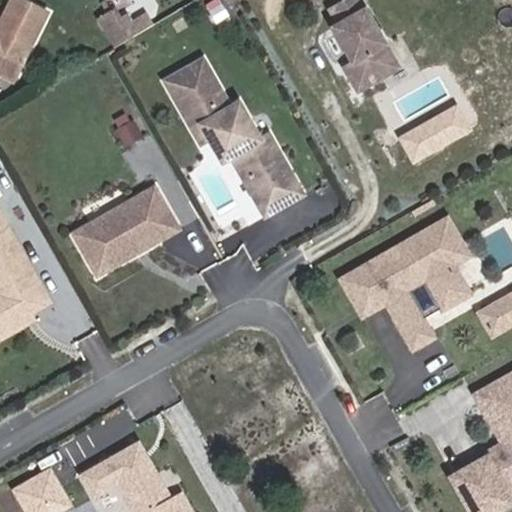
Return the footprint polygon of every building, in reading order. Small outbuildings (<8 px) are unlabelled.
[(0,75),(14,82),(48,12),(21,0),(10,0),(0,22),(0,75)] [(360,0),(342,0),(328,8),(337,23),(331,26),(352,61),(343,66),(357,91),(399,66),(360,0)] [(207,11),(215,24),(228,17),(220,3),(207,11)] [(117,19),(111,10),(98,17),(116,47),(128,39),(117,19)] [(154,24),(147,13),(131,22),(138,34),(154,24)] [(131,22),(126,14),(117,19),(128,39),(138,34),(131,22)] [(202,60),(165,82),(193,131),(202,126),(209,139),(223,162),(232,157),(249,148),(262,171),(245,181),(252,194),(290,173),(268,135),(259,140),(239,104),(230,108),(202,60)] [(396,134),(413,162),(469,129),(452,101),(396,134)] [(143,139),(134,123),(117,132),(127,149),(143,139)] [(209,139),(202,126),(193,131),(200,144),(209,139)] [(249,148),(232,157),(245,181),(262,171),(249,148)] [(290,173),(252,194),(265,216),(302,194),(290,173)] [(155,190),(75,236),(98,277),(135,256),(133,253),(144,247),(145,250),(179,231),(155,190)] [(0,225),(5,235),(10,233),(0,215),(0,225)] [(464,248),(447,219),(402,245),(409,256),(374,276),(368,265),(341,280),(357,306),(388,289),(400,309),(392,313),(413,348),(432,337),(406,291),(425,280),(443,309),(469,294),(452,264),(448,258),(464,248)] [(0,337),(25,324),(24,323),(21,318),(31,312),(49,302),(10,233),(5,235),(0,225),(0,337)] [(144,247),(133,253),(135,256),(145,250),(144,247)] [(468,256),(464,248),(448,258),(452,264),(468,256)] [(492,337),(511,325),(511,285),(475,308),(492,337)] [(388,289),(357,306),(362,315),(387,302),(392,313),(400,309),(388,289)] [(31,312),(21,318),(24,323),(34,318),(31,312)] [(511,377),(480,396),(507,445),(452,476),(472,511),(494,511),(511,502),(511,494),(508,488),(511,485),(511,377)] [(131,447),(143,469),(150,465),(138,443),(131,447)] [(191,511),(181,494),(171,500),(150,465),(143,469),(131,447),(80,476),(93,499),(118,484),(133,511),(191,511)] [(49,471),(14,491),(26,511),(49,511),(44,503),(61,493),(49,471)] [(58,511),(69,506),(61,493),(44,503),(49,511),(58,511)]
